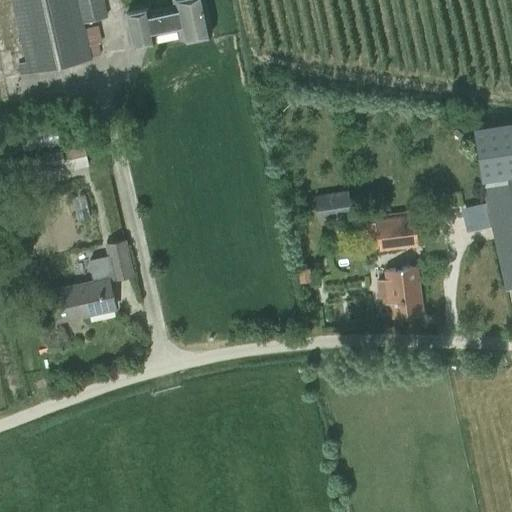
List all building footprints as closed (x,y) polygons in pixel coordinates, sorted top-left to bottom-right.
[(10,0),(25,62),(17,64),(20,76),(92,60),(84,23),(108,17),(103,0),(10,0)] [(156,43),(154,31),(178,27),(181,41),(213,34),(205,0),(172,0),(174,6),(149,11),(148,7),(125,12),(132,47),(156,43)] [(511,122),(473,128),(481,180),(511,174),(511,122)] [(29,132),(29,143),(60,142),(60,132),(29,132)] [(62,151),(21,159),(23,171),(64,163),(62,151)] [(511,289),(511,180),(486,185),(507,290),(511,289)] [(351,215),(347,190),(314,195),(318,221),(351,215)] [(374,218),(378,250),(418,245),(414,213),(374,218)] [(132,275),(124,239),(104,243),(106,256),(88,260),(92,279),(50,289),(57,321),(115,309),(108,280),(132,275)] [(39,260),(23,264),(25,272),(41,268),(39,260)] [(385,278),(375,279),(378,303),(388,302),(390,316),(423,313),(417,266),(384,270),(385,278)] [(298,269),(300,281),(310,279),(308,268),(298,269)]
